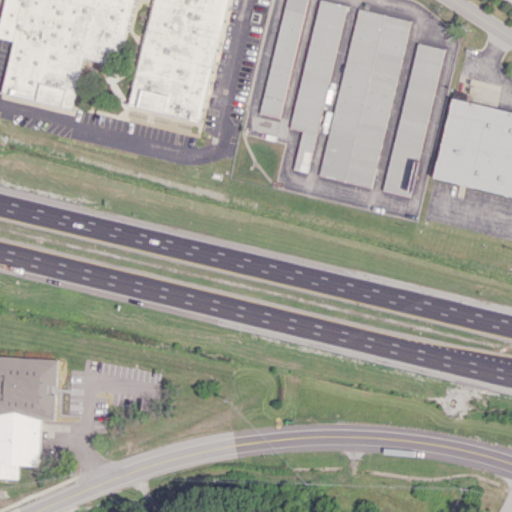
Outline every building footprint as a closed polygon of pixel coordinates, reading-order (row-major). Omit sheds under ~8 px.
[(6,0),(0,31),(0,37),(14,40),(3,94),(74,108),(84,58),(121,65),(133,0),(6,0)] [(226,0),(153,0),(133,107),(203,120),(226,0)] [(280,117),(306,0),(285,0),(260,112),(280,117)] [(295,169),(311,172),(344,4),(322,0),(317,0),(292,128),(302,130),(295,169)] [(321,176),(374,187),(408,19),(355,8),(321,176)] [(386,191),(412,196),(439,47),(413,42),(386,191)] [(511,194),(511,111),(450,100),(435,180),(511,194)] [(0,477),(18,478),(19,465),(40,466),(42,419),(54,420),(56,386),(57,386),(58,359),(0,356),(0,477)]
